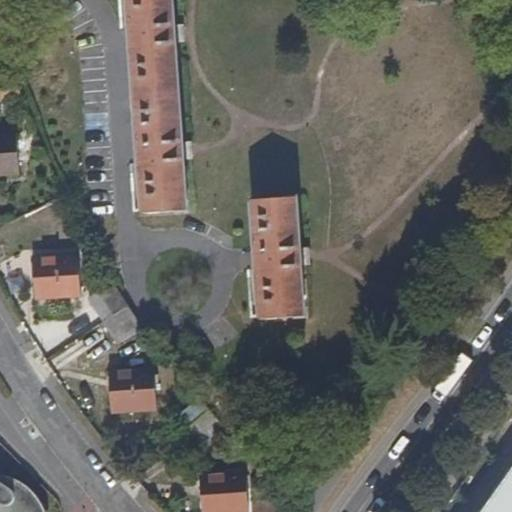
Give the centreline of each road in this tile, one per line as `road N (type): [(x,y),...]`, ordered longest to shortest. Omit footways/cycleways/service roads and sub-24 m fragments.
road 1 (residential): [(146,260),(120,215),(105,37),(85,0)]
road 2 (primary): [(351,511),(511,316)]
road 3 (residential): [(140,273),(149,309),(169,322),(197,320),(217,301),(219,270),(204,249),(177,242),(146,260)]
road 4 (residential): [(0,341),(113,511)]
